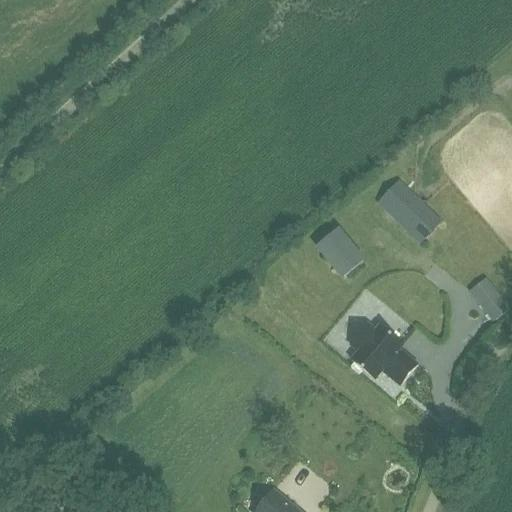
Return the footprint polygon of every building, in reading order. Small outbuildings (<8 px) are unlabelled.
[(400,181),(378,204),(421,246),(443,223),(400,181)] [(345,275),(369,259),(346,224),(321,240),(345,275)] [(385,305),(380,310),(428,359),(447,340),(436,330),(444,323),(399,277),(378,297),(385,305)] [(469,293),(493,323),(511,309),(487,279),(469,293)] [(381,328),(376,333),(367,326),(351,346),(360,353),(352,363),(374,381),(382,371),(402,387),(418,367),(399,351),(403,346),(381,328)] [(296,511),(274,493),(258,511),(296,511)]
